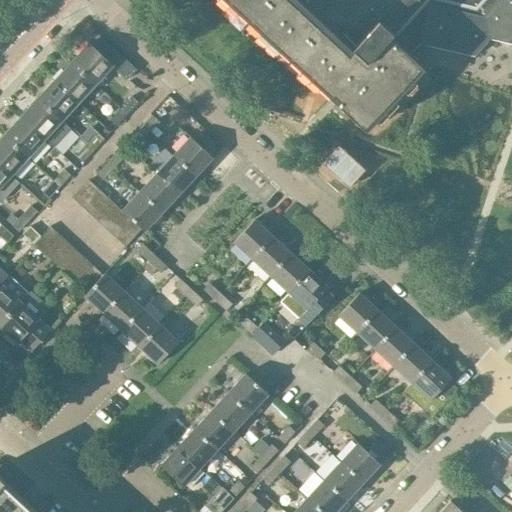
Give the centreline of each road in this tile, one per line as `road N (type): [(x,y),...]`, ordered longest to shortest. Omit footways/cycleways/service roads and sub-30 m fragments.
road 1 (residential): [(98,0),(509,384)]
road 2 (residential): [(509,384),(391,511)]
